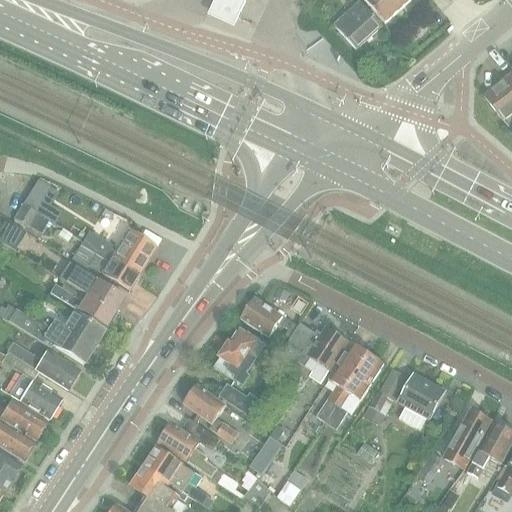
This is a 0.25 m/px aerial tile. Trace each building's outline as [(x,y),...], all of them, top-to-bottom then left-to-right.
[(246,0),(214,0),(208,13),(234,25),(246,0)] [(365,0),(364,1),(385,25),(411,2),(409,0),(365,0)] [(355,51),(381,27),(360,3),(334,26),(355,51)] [(511,75),(483,97),(504,123),(510,131),(511,130),(511,75)] [(52,203),(59,188),(40,178),(31,194),(52,203)] [(31,194),(23,207),(36,214),(43,219),(53,204),(52,203),(31,194)] [(22,207),(14,220),(40,235),(48,222),(43,219),(36,214),(23,207),(22,207)] [(25,233),(0,217),(0,242),(14,252),(25,233)] [(62,230),(57,237),(67,243),(71,237),(62,230)] [(81,247),(95,255),(108,263),(111,258),(139,276),(155,249),(128,232),(116,251),(89,234),(81,247)] [(108,263),(95,255),(81,247),(72,262),(86,271),(88,268),(128,293),(139,276),(111,258),(108,263)] [(80,293),(85,296),(114,314),(123,299),(68,265),(63,273),(58,280),(80,293)] [(114,314),(85,296),(80,293),(75,300),(54,287),(49,295),(104,330),(114,314)] [(254,299),(240,321),(268,340),(282,318),(254,299)] [(1,320),(7,324),(15,312),(8,308),(1,320)] [(15,312),(7,324),(49,350),(51,346),(82,365),(102,333),(72,314),(62,329),(46,319),(40,328),(15,312)] [(299,326),(288,343),(304,353),(297,363),(311,372),(307,378),(320,386),(328,373),(347,344),(325,330),(321,337),(314,333),(313,335),(299,326)] [(245,377),(264,348),(238,332),(229,346),(227,345),(217,360),(219,361),(214,369),(242,388),(248,379),(245,377)] [(12,345),(7,353),(37,373),(66,391),(78,372),(45,352),(39,361),(12,345)] [(334,406),(368,356),(351,345),(327,382),(335,387),(326,401),(334,406)] [(0,364),(1,364),(20,376),(7,397),(48,422),(60,402),(30,383),(37,373),(7,353),(4,358),(0,355),(0,364)] [(383,366),(368,356),(334,406),(335,407),(324,424),(335,431),(346,414),(341,410),(350,397),(359,402),(383,366)] [(395,400),(406,380),(391,372),(380,392),(395,400)] [(428,422),(444,393),(413,377),(398,406),(404,409),(399,419),(420,431),(425,420),(428,422)] [(266,429),(276,414),(248,396),(246,399),(226,386),(218,398),(266,429)] [(231,445),(238,435),(216,420),(225,407),(197,387),(184,405),(212,425),(209,429),(231,445)] [(379,413),(386,400),(376,395),(369,408),(379,413)] [(334,406),(326,401),(315,418),(324,424),(335,407),(334,406)] [(0,413),(0,421),(34,443),(46,425),(10,403),(3,415),(0,413)] [(463,471),(490,423),(470,411),(445,455),(442,460),(463,471)] [(0,451),(21,464),(34,443),(0,421),(0,451)] [(500,466),(511,443),(511,433),(495,424),(466,475),(476,480),(488,459),(500,466)] [(235,486),(222,477),(202,464),(206,460),(194,452),(199,445),(211,453),(219,442),(197,427),(190,438),(172,426),(158,445),(217,484),(257,511),(270,493),(257,480),(244,498),(235,491),(236,489),(235,486)] [(275,426),(269,436),(277,441),(284,432),(275,426)] [(156,449),(143,468),(194,501),(200,505),(206,496),(195,489),(201,479),(182,466),(156,449)] [(9,484),(19,468),(0,455),(0,493),(2,494),(8,484),(9,484)] [(427,484),(441,463),(430,456),(416,477),(427,484)] [(511,461),(493,496),(505,502),(511,489),(511,461)] [(146,498),(140,507),(146,511),(182,511),(185,507),(178,503),(180,499),(184,502),(188,497),(194,501),(143,468),(131,487),(146,498)] [(292,475),(288,482),(299,490),(304,483),(292,475)] [(458,496),(449,490),(434,511),(447,511),(448,511),(449,511),(458,496)]
